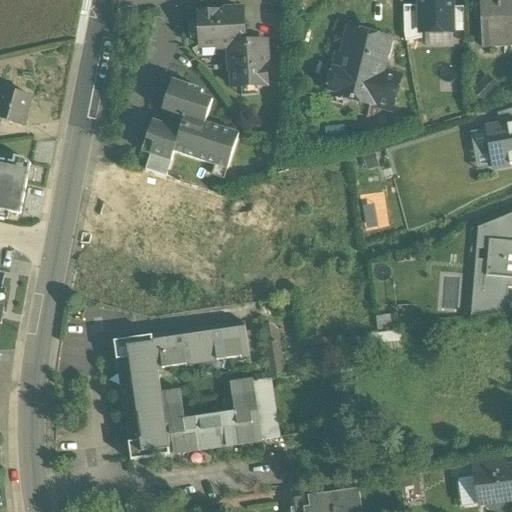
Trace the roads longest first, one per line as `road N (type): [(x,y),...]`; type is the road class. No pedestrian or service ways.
road 1 (tertiary): [(39,511),(31,431),(63,248)]
road 2 (tertiary): [(63,248),(105,10)]
